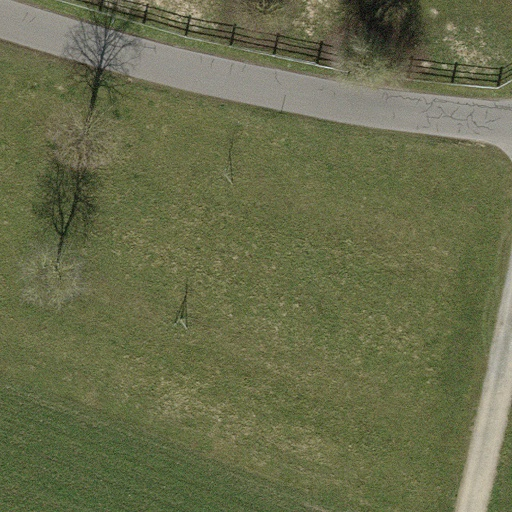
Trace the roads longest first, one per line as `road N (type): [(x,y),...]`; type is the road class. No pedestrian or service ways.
road 1 (residential): [(511,124),(284,92),(0,17)]
road 2 (track): [(471,511),(511,338)]
